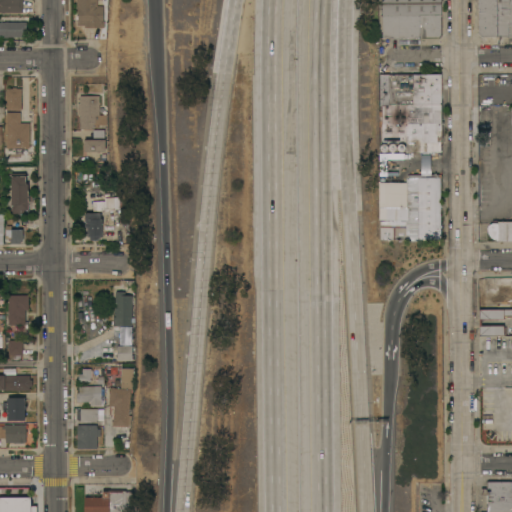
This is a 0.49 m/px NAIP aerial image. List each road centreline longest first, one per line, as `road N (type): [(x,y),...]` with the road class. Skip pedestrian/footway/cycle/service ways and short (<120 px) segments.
road 1 (motorway): [(238,0),(184,511)]
road 2 (motorway): [(327,511),(331,0)]
road 3 (residential): [(56,511),(53,0)]
road 4 (motorway): [(274,0),(276,511)]
road 5 (tertiary): [(462,511),(461,0)]
road 6 (motorway): [(158,53),(172,396),(168,511)]
road 7 (motorway): [(349,262),(334,0)]
road 8 (motorway): [(369,511),(349,262)]
road 9 (motorway): [(381,511),(388,364)]
road 10 (residential): [(0,262),(129,262)]
road 11 (residential): [(0,468),(124,466)]
